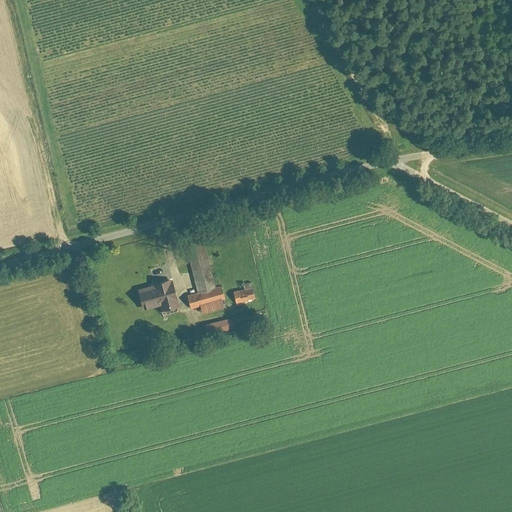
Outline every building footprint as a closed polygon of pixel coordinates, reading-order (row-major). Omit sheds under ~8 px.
[(243,247),(248,268),(270,263),(265,241),(243,247)] [(193,309),(200,307),(202,315),(217,311),(215,303),(226,301),(222,285),(215,287),(204,242),(187,246),(198,291),(189,293),(193,309)] [(179,309),(177,302),(179,301),(174,281),(138,291),(144,310),(160,306),(162,313),(179,309)] [(234,290),(237,304),(256,300),(253,286),(234,290)] [(189,330),(192,341),(235,330),(232,319),(189,330)]
